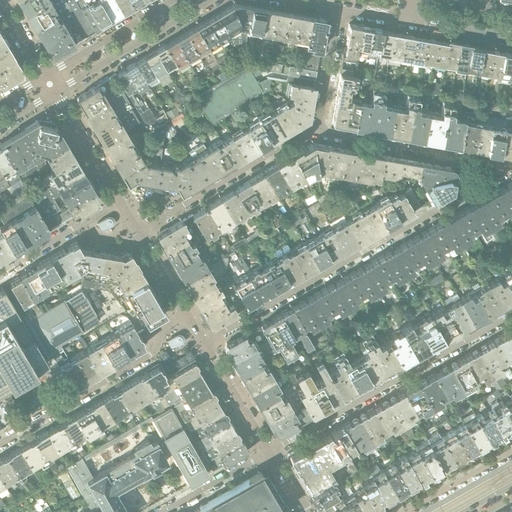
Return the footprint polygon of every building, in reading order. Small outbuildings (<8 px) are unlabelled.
[(17,0),(25,13),(34,28),(57,14),(68,7),(65,2),(63,0),(17,0)] [(69,0),(65,2),(68,7),(75,20),(83,33),(85,36),(101,27),(83,0),(69,0)] [(98,0),(83,0),(101,27),(112,21),(98,0)] [(98,0),(112,21),(123,14),(113,0),(98,0)] [(128,0),(113,0),(123,14),(134,8),(128,0)] [(57,14),(34,28),(51,57),(85,36),(83,33),(81,35),(73,21),(75,20),(68,7),(57,14)] [(235,7),(219,16),(228,32),(238,27),(235,7)] [(250,9),(235,7),(238,27),(246,28),(250,9)] [(246,28),(246,30),(249,30),(258,32),(262,11),(250,9),(246,28)] [(262,11),(258,32),(281,36),(285,16),(262,11)] [(219,16),(207,23),(218,41),(229,34),(228,32),(219,16)] [(285,16),(281,36),(294,38),(297,18),(285,16)] [(309,17),(309,20),(305,40),(302,61),(317,64),(325,20),(309,17)] [(294,38),(292,47),(299,49),(300,39),(305,40),(309,20),(297,18),(294,38)] [(207,23),(197,29),(207,47),(213,55),(218,64),(229,58),(218,41),(207,23)] [(355,54),(360,26),(348,24),(343,54),(350,55),(349,60),(354,61),(355,54)] [(366,56),(371,28),(360,26),(355,54),(366,56)] [(377,55),(382,31),(382,30),(371,28),(366,56),(377,58),(377,55)] [(197,29),(176,41),(186,59),(191,67),(189,69),(196,80),(199,79),(198,79),(219,66),(218,64),(213,55),(207,47),(197,29)] [(388,57),(393,33),(382,31),(377,55),(388,57)] [(400,59),(404,35),(393,33),(388,57),(400,59)] [(411,61),(415,37),(404,35),(400,59),(411,61)] [(421,63),(425,39),(415,37),(411,61),(421,63)] [(432,64),(437,41),(425,39),(421,63),(421,67),(425,68),(426,62),(432,64)] [(176,41),(166,47),(175,64),(176,65),(186,59),(176,41)] [(444,66),(448,43),(437,41),(432,64),(431,72),(433,72),(434,69),(443,70),(444,67),(444,66)] [(454,68),(459,44),(448,42),(448,43),(444,66),(454,68)] [(0,86),(21,74),(22,70),(6,44),(0,48),(0,86)] [(466,71),(470,47),(470,46),(459,44),(454,68),(454,70),(465,72),(466,71)] [(164,45),(154,51),(165,70),(175,64),(166,47),(164,45)] [(477,73),(481,49),(470,47),(466,71),(474,72),(472,82),(475,83),(477,73)] [(487,75),(492,51),(481,49),(477,73),(487,75)] [(154,51),(144,57),(156,76),(159,81),(162,86),(171,80),(165,70),(154,51)] [(499,77),(503,53),(492,51),(487,75),(494,76),(494,78),(499,79),(499,77)] [(510,79),(511,68),(511,54),(503,53),(499,77),(505,78),(505,80),(510,81),(510,79)] [(144,57),(135,63),(146,82),(149,87),(159,81),(156,76),(144,57)] [(265,61),(263,70),(286,74),(314,79),(317,64),(302,61),(301,62),(300,68),(298,67),(289,66),(288,65),(265,61)] [(135,63),(124,69),(136,88),(138,91),(140,94),(149,89),(150,88),(149,87),(146,82),(135,63)] [(227,78),(212,87),(218,97),(253,77),(263,71),(263,70),(246,66),(245,67),(241,69),(237,71),(227,78)] [(115,74),(126,93),(143,122),(147,124),(156,122),(157,122),(148,108),(142,112),(132,95),(138,91),(136,88),(124,69),(115,74)] [(353,127),(358,101),(358,98),(351,97),(351,98),(347,97),(349,88),(352,89),(352,84),(354,84),(355,76),(351,76),(340,73),(331,123),(353,127)] [(286,74),(285,82),(287,82),(313,87),(314,79),(286,74)] [(110,77),(95,86),(99,94),(99,95),(100,96),(97,97),(100,103),(107,99),(102,92),(115,85),(110,77)] [(287,82),(285,93),(287,93),(287,94),(291,95),(291,98),(291,99),(291,101),(286,104),(298,124),(307,118),(310,102),(311,99),(313,87),(287,82)] [(256,83),(245,89),(251,100),(261,94),(262,94),(256,83)] [(77,99),(76,100),(84,113),(93,128),(116,115),(110,105),(107,99),(100,103),(97,97),(100,96),(99,95),(99,94),(95,86),(77,97),(78,97),(77,99)] [(205,91),(194,97),(198,103),(204,113),(211,124),(219,119),(213,108),(210,103),(218,97),(212,87),(205,91)] [(245,89),(234,95),(241,106),(248,102),(251,100),(245,89)] [(389,133),(393,107),(382,105),(384,92),(372,89),(370,103),(358,101),(353,127),(389,133)] [(190,95),(184,98),(189,106),(195,102),(190,95)] [(234,95),(224,102),(230,113),(234,110),(241,106),(234,95)] [(423,139),(428,113),(417,111),(419,98),(407,96),(405,109),(393,107),(389,133),(423,139)] [(175,100),(172,102),(178,112),(182,110),(175,100)] [(224,102),(213,108),(219,119),(221,118),(230,113),(224,102)] [(458,145),(463,119),(463,118),(457,116),(452,115),(453,112),(455,112),(455,108),(453,108),(454,104),(442,102),(440,115),(428,113),(423,139),(458,145)] [(272,111),(258,119),(271,140),(284,132),(298,124),(286,104),(285,104),(272,111)] [(511,155),(511,153),(511,106),(502,105),(501,112),(492,110),(485,150),(511,155)] [(116,115),(93,128),(102,143),(111,158),(134,145),(125,131),(132,126),(139,122),(130,107),(116,116),(116,115)] [(485,150),(492,110),(479,108),(477,118),(477,121),(463,119),(458,145),(485,150)] [(236,111),(235,112),(242,122),(248,119),(243,111),(237,114),(236,111)] [(235,112),(230,115),(236,123),(238,122),(241,125),(243,124),(242,122),(235,112)] [(182,113),(170,120),(173,126),(185,120),(182,113)] [(48,153),(65,143),(53,123),(39,119),(31,124),(48,153)] [(245,127),(231,136),(244,156),(257,148),(271,140),(258,119),(245,127)] [(134,145),(111,158),(120,173),(127,184),(135,179),(155,182),(159,161),(159,155),(160,155),(164,127),(165,121),(157,126),(153,128),(151,153),(145,158),(143,160),(143,159),(142,159),(134,146),(134,145)] [(48,153),(31,124),(19,131),(32,153),(46,158),(49,156),(48,153)] [(46,158),(32,153),(19,131),(9,137),(32,176),(40,172),(45,162),(43,160),(46,158)] [(231,136),(221,141),(234,162),(244,156),(231,136)] [(32,176),(9,137),(0,142),(0,145),(19,179),(25,175),(28,179),(32,176)] [(159,161),(155,182),(175,185),(180,194),(190,188),(205,180),(191,157),(176,166),(174,162),(177,161),(173,156),(171,157),(174,142),(170,141),(167,157),(160,155),(159,155),(159,161)] [(205,149),(191,157),(205,180),(219,171),(234,162),(221,141),(216,145),(215,143),(205,148),(205,149)] [(74,158),(65,143),(48,153),(49,156),(46,158),(53,170),(74,158)] [(317,172),(312,144),(278,164),(291,186),(313,173),(317,172)] [(346,175),(350,151),(312,144),(317,172),(322,171),(346,175)] [(19,179),(0,145),(0,169),(9,186),(14,194),(24,188),(19,179)] [(378,177),(382,156),(350,151),(346,175),(370,180),(371,176),(378,177)] [(419,172),(421,163),(382,156),(378,177),(386,179),(387,174),(393,175),(397,172),(401,173),(401,169),(419,172)] [(54,184),(80,168),(74,158),(53,170),(47,173),(37,183),(41,190),(54,184)] [(452,189),(455,172),(453,169),(421,163),(419,172),(418,177),(432,200),(452,189)] [(262,203),(291,186),(278,164),(249,181),(262,203)] [(61,194),(86,179),(80,168),(54,184),(61,194)] [(9,186),(0,169),(0,190),(1,191),(9,186)] [(67,205),(92,189),(86,179),(61,194),(67,205)] [(220,198),(234,221),(263,204),(262,203),(249,181),(220,198)] [(511,182),(491,194),(505,219),(509,216),(511,214),(511,182)] [(61,194),(54,184),(41,190),(39,191),(47,202),(53,199),(61,194)] [(417,200),(410,188),(403,192),(413,211),(425,204),(421,198),(417,200)] [(61,223),(96,202),(96,201),(97,198),(92,189),(67,205),(69,208),(58,215),(56,215),(61,223)] [(385,227),(413,211),(403,192),(396,196),(394,192),(387,197),(387,196),(373,204),(385,227)] [(42,219),(34,205),(33,205),(28,197),(25,193),(14,200),(36,237),(48,230),(41,219),(42,219)] [(505,219),(491,194),(462,211),(476,235),(490,227),(492,230),(490,231),(493,236),(497,234),(496,231),(492,226),(505,219)] [(329,197),(323,200),(326,205),(332,202),(329,197)] [(219,230),(234,221),(220,198),(191,215),(201,231),(205,238),(210,235),(212,238),(221,233),(219,230)] [(61,223),(56,215),(58,215),(56,212),(59,210),(53,199),(47,202),(40,206),(46,217),(53,228),(61,223)] [(36,237),(14,200),(9,204),(9,203),(0,208),(0,218),(3,224),(0,226),(0,230),(13,251),(36,237)] [(358,242),(385,227),(373,204),(345,220),(358,242)] [(317,205),(305,211),(309,217),(320,210),(317,205)] [(156,216),(159,214),(159,213),(158,211),(156,208),(155,208),(147,213),(146,214),(146,216),(146,217),(147,218),(148,219),(150,219),(151,219),(156,216)] [(467,240),(476,235),(462,211),(434,227),(447,251),(462,243),(463,246),(466,251),(468,250),(466,245),(469,243),(467,240)] [(193,235),(201,231),(191,215),(157,235),(175,265),(198,252),(193,243),(196,241),(193,235)] [(300,222),(301,219),(298,216),(291,220),(295,226),(300,222)] [(330,257),(358,242),(345,220),(343,216),(329,224),(331,228),(318,235),(330,257)] [(53,228),(46,217),(42,219),(41,219),(48,230),(53,228)] [(101,229),(109,224),(110,224),(111,222),(111,220),(110,219),(109,218),(107,218),(106,219),(98,225),(101,229)] [(295,226),(291,220),(285,223),(289,230),(295,226)] [(435,258),(447,251),(434,227),(405,243),(419,268),(428,263),(433,260),(435,262),(437,267),(440,266),(435,258)] [(248,243),(261,234),(257,228),(253,231),(254,233),(245,239),(248,243)] [(265,240),(279,232),(277,228),(263,236),(265,240)] [(0,258),(13,251),(0,230),(0,258)] [(303,273),(330,257),(318,235),(291,251),(290,251),(303,273)] [(98,269),(101,253),(81,250),(76,242),(48,258),(62,281),(62,280),(78,271),(82,279),(94,282),(95,282),(99,269),(98,269)] [(419,268),(405,243),(377,259),(391,284),(419,268)] [(303,273),(290,251),(291,251),(287,244),(272,252),(275,257),(260,265),(274,289),(303,273)] [(209,265),(218,260),(209,245),(198,252),(175,265),(193,296),(216,283),(215,281),(211,273),(214,272),(209,265)] [(146,279),(131,254),(130,254),(128,254),(127,253),(121,257),(101,253),(98,269),(99,269),(95,282),(94,282),(93,288),(109,291),(114,298),(146,279)] [(18,276),(32,298),(47,289),(49,293),(53,299),(55,298),(49,288),(62,281),(48,258),(18,276)] [(248,269),(242,258),(238,260),(243,267),(245,271),(248,269)] [(391,284),(377,259),(348,275),(362,300),(391,284)] [(274,289),(260,265),(232,281),(246,305),(274,289)] [(511,291),(511,269),(502,275),(511,291)] [(210,325),(246,305),(232,281),(231,282),(227,274),(215,281),(216,283),(193,296),(210,325)] [(362,300),(348,275),(319,291),(333,316),(362,300)] [(511,301),(511,291),(502,275),(474,291),(487,316),(511,301)] [(32,298),(18,276),(8,282),(20,303),(21,304),(32,298)] [(93,288),(94,282),(82,279),(81,285),(93,288)] [(164,312),(161,305),(146,279),(114,298),(124,310),(127,311),(131,308),(142,328),(163,315),(164,312)] [(28,331),(2,288),(0,289),(0,394),(7,391),(6,388),(47,364),(28,331)] [(333,316),(319,291),(291,307),(305,332),(333,316)] [(487,316),(474,291),(459,299),(456,294),(442,302),(445,307),(458,332),(487,316)] [(428,297),(425,292),(419,295),(422,300),(428,297)] [(387,303),(384,298),(383,298),(380,293),(378,294),(381,300),(384,305),(387,303)] [(82,330),(78,324),(95,314),(85,297),(34,327),(54,360),(58,367),(69,359),(62,349),(72,343),(69,338),(82,331),(82,330)] [(313,345),(305,332),(291,307),(280,314),(294,339),(299,336),(307,349),(313,345)] [(458,332),(445,307),(431,315),(429,312),(419,318),(421,322),(417,324),(430,348),(458,332)] [(359,319),(354,312),(353,313),(350,308),(348,309),(355,321),(359,319)] [(356,323),(355,321),(348,309),(346,310),(349,315),(347,316),(352,326),(356,323)] [(294,339),(280,314),(260,325),(260,327),(268,340),(274,350),(278,348),(286,360),(297,354),(290,341),(294,339)] [(112,321),(108,323),(112,331),(117,328),(112,320),(112,321)] [(142,339),(140,336),(138,336),(130,323),(116,331),(113,333),(100,341),(114,363),(144,345),(141,341),(142,341),(142,339)] [(430,348),(417,324),(412,327),(410,324),(391,334),(392,337),(387,340),(388,341),(400,364),(401,365),(430,348)] [(175,339),(183,334),(185,333),(185,331),(185,329),(184,328),(183,327),(181,327),(180,328),(176,330),(171,333),(175,339)] [(258,346),(263,343),(268,340),(260,327),(256,329),(255,328),(226,344),(225,349),(240,376),(261,364),(258,359),(262,357),(259,353),(261,352),(258,346)] [(511,329),(492,341),(505,364),(510,361),(511,364),(511,329)] [(400,364),(388,341),(379,346),(372,335),(368,337),(366,332),(362,334),(365,339),(361,341),(365,349),(361,351),(363,355),(358,358),(370,380),(371,380),(373,380),(375,379),(376,378),(377,376),(393,367),(395,367),(397,367),(399,365),(400,364)] [(83,382),(114,363),(100,341),(88,348),(82,338),(78,340),(84,351),(69,359),(83,382)] [(505,364),(492,341),(478,349),(463,357),(475,379),(477,380),(481,377),(484,381),(493,376),(495,379),(495,380),(500,377),(510,371),(505,364)] [(370,380),(358,358),(349,363),(343,351),(338,354),(336,350),(334,351),(336,355),(332,357),(336,365),(332,367),(334,371),(329,374),(341,397),(343,397),(345,396),(347,395),(348,393),(364,384),(366,384),(368,383),(369,382),(370,380)] [(475,379),(463,357),(433,374),(446,396),(450,393),(453,398),(473,386),(471,381),(475,379)] [(83,382),(69,359),(58,367),(71,389),(83,382)] [(341,397),(329,374),(321,359),(315,363),(322,376),(317,378),(331,404),(342,398),(341,397)] [(211,393),(199,373),(201,372),(195,362),(165,379),(160,382),(172,403),(178,412),(211,393)] [(294,385),(285,370),(277,375),(273,377),(267,366),(263,369),(261,364),(240,376),(258,406),(282,392),(294,385)] [(157,396),(161,394),(168,406),(172,403),(160,382),(165,379),(157,365),(128,383),(139,402),(145,398),(148,397),(150,400),(155,409),(148,414),(150,417),(150,416),(165,408),(157,396)] [(331,404),(317,378),(313,381),(305,368),(294,375),(301,388),(296,390),(303,403),(310,415),(312,415),(331,404)] [(446,396),(433,374),(403,391),(415,413),(420,410),(421,413),(442,401),(441,399),(446,396)] [(505,386),(500,377),(495,380),(499,388),(500,389),(503,387),(505,386)] [(499,388),(495,380),(495,379),(491,382),(495,390),(499,388)] [(131,406),(139,402),(128,383),(101,399),(112,418),(120,413),(123,417),(134,410),(131,406)] [(415,413),(403,391),(373,408),(385,430),(389,427),(391,430),(412,418),(410,416),(415,413)] [(298,414),(292,405),(289,400),(287,401),(285,396),(284,397),(282,392),(258,406),(273,432),(279,434),(309,416),(310,414),(310,415),(303,403),(299,405),(303,411),(298,414)] [(183,422),(218,402),(215,397),(214,397),(211,393),(178,412),(183,422)] [(511,401),(510,398),(509,398),(510,399),(504,402),(503,401),(502,402),(499,404),(511,428),(511,401)] [(104,423),(112,418),(101,399),(74,415),(85,434),(93,429),(95,432),(99,429),(99,430),(103,428),(106,426),(104,423)] [(202,424),(223,412),(224,411),(218,402),(183,422),(189,432),(192,431),(200,426),(202,424)] [(511,428),(499,404),(498,405),(493,409),(492,408),(487,411),(501,436),(505,434),(507,434),(511,432),(511,429),(511,428)] [(191,445),(170,408),(152,419),(173,456),(189,484),(208,474),(207,474),(192,446),(191,445)] [(385,430),(373,408),(342,425),(355,447),(359,445),(361,447),(382,435),(380,433),(385,430)] [(501,436),(487,411),(476,417),(490,442),(493,440),(496,441),(500,438),(501,436)] [(195,442),(228,422),(223,412),(202,424),(200,426),(203,431),(200,432),(198,431),(194,434),(192,431),(189,432),(195,442)] [(490,442),(476,417),(473,412),(461,419),(464,424),(478,449),(480,450),(485,447),(485,445),(490,442)] [(77,439),(85,434),(74,415),(47,431),(58,450),(66,446),(68,449),(79,442),(77,439)] [(139,427),(152,419),(150,416),(150,417),(140,423),(138,423),(137,424),(139,427)] [(201,452),(234,432),(228,422),(195,442),(201,452)] [(478,449),(464,424),(452,430),(466,455),(469,456),(473,454),(473,451),(478,449)] [(355,467),(347,455),(356,450),(355,447),(342,425),(292,454),(290,460),(311,496),(336,482),(344,477),(348,485),(357,479),(353,472),(357,470),(356,470),(363,466),(361,463),(355,467)] [(466,455),(452,430),(446,434),(444,430),(439,432),(441,436),(440,437),(454,462),(455,464),(463,459),(462,458),(466,455)] [(49,455),(57,451),(58,450),(47,431),(19,448),(30,467),(38,462),(41,466),(52,459),(49,455)] [(217,455),(240,441),(241,440),(236,432),(235,432),(234,432),(201,452),(205,458),(211,454),(215,451),(217,455)] [(442,469),(428,444),(428,442),(426,440),(427,440),(423,432),(420,434),(425,441),(415,447),(417,450),(431,475),(433,476),(437,474),(438,471),(442,469)] [(454,462),(440,437),(428,444),(442,469),(443,471),(451,466),(450,464),(454,462)] [(140,476),(167,461),(166,461),(167,461),(156,441),(150,444),(148,440),(132,449),(135,453),(109,467),(91,477),(82,461),(80,458),(65,466),(68,470),(77,487),(91,511),(126,511),(114,490),(140,475),(140,476)] [(230,461),(247,451),(242,442),(241,442),(240,441),(217,455),(221,461),(210,467),(212,471),(231,461),(230,461)] [(24,475),(22,471),(30,467),(19,448),(0,458),(0,478),(6,488),(3,483),(11,478),(13,482),(19,479),(22,484),(26,490),(29,488),(26,482),(24,475)] [(82,461),(98,451),(96,448),(94,450),(86,455),(81,458),(80,458),(82,461)] [(431,475),(417,450),(415,451),(407,456),(404,451),(402,452),(403,454),(419,482),(422,483),(426,480),(426,478),(431,475)] [(419,482),(403,454),(398,457),(399,458),(393,462),(407,489),(410,489),(414,487),(415,484),(419,482)] [(407,489),(393,462),(387,465),(385,462),(381,464),(384,469),(383,470),(382,468),(381,469),(396,495),(397,497),(405,492),(404,491),(407,489)] [(396,495),(381,469),(379,470),(376,465),(368,470),(371,477),(372,479),(385,501),(387,502),(392,500),(392,497),(396,495)] [(80,496),(65,470),(58,475),(72,500),(80,496)] [(281,511),(283,511),(280,506),(277,501),(263,477),(260,472),(198,507),(201,511),(281,511)] [(385,501),(372,479),(361,485),(363,488),(374,508),(377,509),(381,507),(381,504),(385,501)] [(336,511),(334,507),(343,502),(338,494),(342,492),(336,482),(311,496),(320,511),(336,511)] [(374,508),(363,488),(353,494),(362,511),(376,511),(374,508)] [(362,511),(353,494),(352,495),(353,496),(344,502),(349,511),(362,511)] [(349,511),(344,502),(343,502),(334,507),(336,511),(349,511)]
